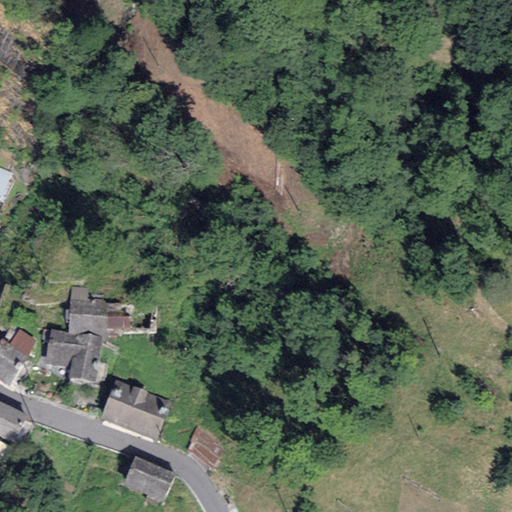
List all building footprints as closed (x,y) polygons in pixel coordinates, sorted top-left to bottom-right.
[(71,287),(68,333),(102,338),(107,339),(107,329),(108,303),(108,301),(87,300),(87,288),(71,287)] [(121,304),(108,303),(107,329),(128,329),(129,314),(120,314),(121,304)] [(8,345),(27,358),(35,341),(19,330),(8,345)] [(68,333),(50,330),(45,364),(69,368),(68,378),(95,382),(102,338),(68,333)] [(8,345),(0,339),(0,381),(7,386),(27,358),(8,345)] [(172,403),(115,380),(100,418),(157,441),(172,403)] [(27,415),(0,402),(0,435),(14,442),(27,415)] [(230,444),(198,425),(188,441),(191,443),(185,452),(215,470),(230,444)] [(175,474),(134,456),(122,485),(163,502),(175,474)]
